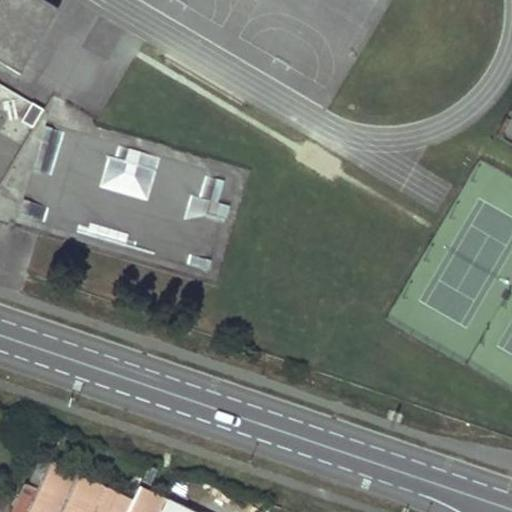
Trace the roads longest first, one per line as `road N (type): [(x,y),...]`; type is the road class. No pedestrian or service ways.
road 1 (primary): [(511,494),(0,319)]
road 2 (primary): [(0,351),(468,511)]
